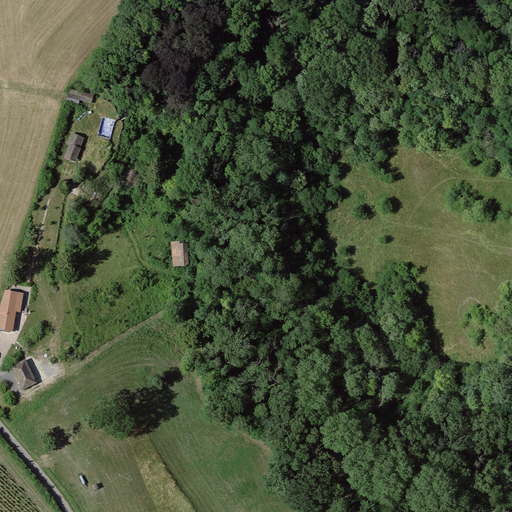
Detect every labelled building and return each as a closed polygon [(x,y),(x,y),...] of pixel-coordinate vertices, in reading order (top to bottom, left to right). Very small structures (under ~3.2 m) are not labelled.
[(82,93),(71,90),(67,103),(78,106),(82,93)] [(83,93),(81,101),(91,103),(93,95),(83,93)] [(72,145),(66,158),(75,162),(84,140),(73,135),(69,144),(72,145)] [(179,243),(172,244),(174,266),(188,265),(186,246),(179,247),(179,243)] [(18,296),(5,293),(2,309),(16,311),(18,296)] [(16,311),(2,309),(0,322),(0,328),(13,330),(16,311)] [(37,367),(33,360),(26,363),(25,362),(12,369),(24,390),(38,383),(39,384),(58,373),(54,364),(48,367),(46,363),(37,367)]
